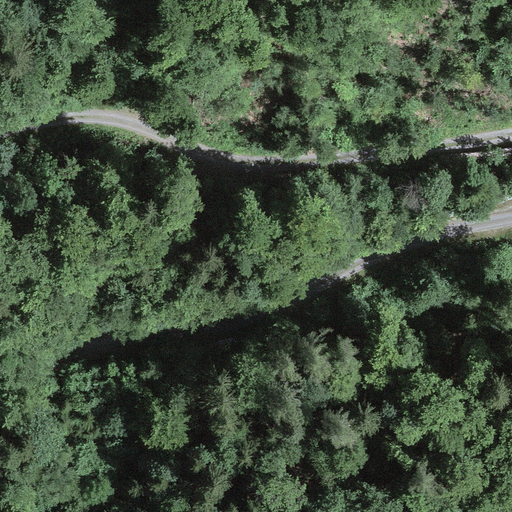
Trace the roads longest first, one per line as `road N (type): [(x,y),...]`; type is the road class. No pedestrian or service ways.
road 1 (track): [(0,388),(114,334),(213,328),(285,301),(407,229),(511,229)]
road 2 (track): [(511,135),(310,167),(229,162),(112,113),(0,129)]
